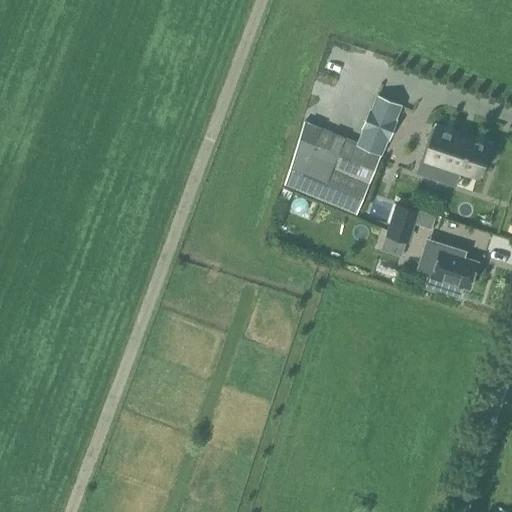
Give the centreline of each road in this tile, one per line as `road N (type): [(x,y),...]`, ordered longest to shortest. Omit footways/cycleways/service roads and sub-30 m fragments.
road 1 (track): [(262,0),(71,511)]
road 2 (unclassified): [(460,511),(511,347)]
